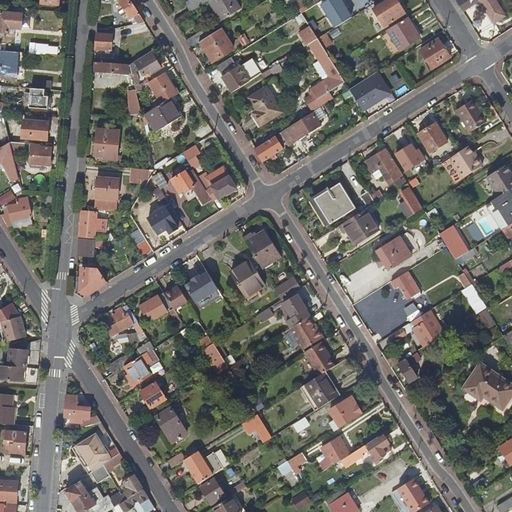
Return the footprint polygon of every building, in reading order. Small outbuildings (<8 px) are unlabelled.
[(144,23),(128,0),(120,0),(119,1),(129,19),(134,17),(138,24),(144,23)] [(191,0),(184,5),(189,14),(207,3),(205,0),(191,0)] [(211,0),(209,2),(221,22),(240,10),(233,0),(211,0)] [(269,0),(273,6),(283,0),(287,7),(289,6),(291,9),(296,6),(295,5),(292,0),(269,0)] [(333,0),(322,7),(332,25),(349,15),(339,0),(333,0)] [(404,14),(395,0),(389,0),(374,10),(384,26),(404,14)] [(494,0),(455,0),(464,14),(470,10),(468,7),(479,0),(495,24),(505,17),(494,0)] [(314,6),(307,10),(312,18),(313,20),(320,16),(314,6)] [(16,15),(16,11),(1,10),(0,15),(0,33),(9,34),(9,29),(21,30),(22,15),(16,15)] [(312,18),(307,10),(302,13),(306,18),(309,16),(311,19),(312,18)] [(420,39),(407,19),(386,31),(400,52),(420,39)] [(216,22),(210,25),(215,33),(219,30),(220,29),(216,22)] [(315,24),(310,27),(317,39),(323,36),(315,24)] [(210,25),(185,41),(189,48),(201,41),(215,33),(210,25)] [(436,36),(442,32),(438,26),(431,30),(436,36)] [(310,27),(309,27),(298,33),(306,46),(309,45),(317,39),(310,27)] [(110,30),(96,29),(94,50),(108,51),(110,30)] [(215,33),(201,41),(213,62),(232,50),(219,30),(215,33)] [(238,39),(243,48),(250,43),(244,35),(238,39)] [(449,58),(437,38),(419,49),(432,69),(449,58)] [(333,64),(317,39),(309,45),(329,79),(311,90),(313,94),(304,100),(312,112),(320,106),(332,98),(329,93),(344,83),(333,64)] [(36,42),(35,54),(50,55),(51,43),(36,42)] [(0,80),(16,81),(18,53),(0,51),(0,80)] [(160,69),(150,52),(133,63),(141,76),(147,73),(148,75),(160,69)] [(238,68),(231,58),(216,67),(223,77),(221,79),(231,93),(259,76),(261,74),(256,67),(253,69),(248,73),(240,77),(236,70),(238,68)] [(289,70),(283,61),(279,64),(282,70),(285,73),(289,70)] [(129,65),(93,62),(93,73),(131,75),(129,65)] [(342,63),(336,67),(339,72),(345,68),(342,63)] [(279,64),(269,69),(261,74),(259,76),(263,81),(273,74),(273,75),(282,70),(279,64)] [(362,82),(376,74),(372,68),(359,76),(362,82)] [(358,105),(362,111),(371,106),(368,101),(388,90),(377,73),(376,74),(362,82),(349,90),(358,105)] [(164,74),(148,84),(145,86),(146,89),(150,87),(161,105),(171,99),(177,95),(164,74)] [(44,90),(51,91),(51,82),(32,81),(31,89),(44,90)] [(275,82),(266,88),(274,101),(284,95),(275,82)] [(258,115),(254,118),(260,127),(282,113),(274,101),(266,88),(248,99),(256,111),(258,115)] [(47,110),(48,97),(43,97),(44,90),(31,89),(30,89),(29,108),(47,110)] [(140,113),(137,98),(136,95),(135,93),(135,90),(129,90),(130,99),(128,100),(130,113),(140,113)] [(351,109),(358,105),(349,90),(342,95),(351,109)] [(368,101),(371,106),(391,94),(388,90),(368,101)] [(171,99),(161,105),(141,117),(142,118),(144,127),(150,123),(157,133),(183,118),(171,99)] [(485,123),(472,101),(456,111),(469,133),(485,123)] [(281,137),(288,147),(320,127),(317,123),(326,117),(320,109),(312,113),(280,134),(281,137)] [(22,139),(47,141),(48,124),(23,122),(22,139)] [(446,144),(435,126),(418,136),(429,154),(446,144)] [(118,130),(97,129),(94,156),(103,157),(103,160),(116,161),(118,130)] [(280,134),(253,150),(261,163),(283,149),(276,139),(281,137),(280,134)] [(12,152),(11,149),(10,143),(9,143),(0,148),(0,162),(1,162),(13,180),(18,177),(12,152)] [(25,144),(10,143),(11,149),(12,152),(24,153),(25,144)] [(31,150),(31,165),(50,166),(51,148),(44,148),(44,145),(32,144),(31,150)] [(198,153),(192,144),(180,151),(186,160),(198,153)] [(422,162),(412,146),(396,156),(406,171),(422,162)] [(150,161),(149,148),(141,149),(142,161),(150,161)] [(472,158),(465,148),(458,152),(449,158),(461,178),(480,166),(474,157),(472,158)] [(401,174),(386,151),(366,164),(373,176),(376,181),(384,176),(387,182),(401,174)] [(511,185),(511,177),(504,164),(485,176),(496,195),(511,185)] [(203,187),(212,202),(217,198),(218,200),(238,188),(237,186),(240,185),(233,174),(230,176),(224,166),(209,176),(207,173),(198,179),(203,187)] [(147,167),(139,167),(139,177),(147,177),(147,167)] [(203,207),(212,202),(203,187),(198,179),(193,171),(187,175),(185,172),(170,182),(179,195),(183,192),(185,194),(191,189),(203,207)] [(151,179),(159,191),(167,187),(159,174),(151,179)] [(387,182),(394,193),(399,190),(407,184),(401,174),(387,182)] [(95,211),(116,212),(119,179),(96,177),(94,197),(96,197),(95,211)] [(411,190),(415,187),(420,185),(416,179),(407,184),(410,189),(411,190)] [(407,184),(399,190),(402,194),(410,189),(407,184)] [(423,210),(428,207),(415,187),(411,190),(423,210)] [(349,209),(336,188),(314,202),(327,223),(349,209)] [(371,197),(375,204),(384,199),(379,192),(376,194),(372,188),(369,190),(373,196),(371,197)] [(416,214),(423,210),(411,190),(410,189),(402,194),(409,207),(411,206),(416,214)] [(0,202),(2,207),(15,198),(10,190),(0,196),(0,202)] [(371,197),(368,193),(360,198),(366,206),(363,208),(365,211),(375,204),(371,197)] [(147,215),(166,205),(160,194),(141,204),(147,215)] [(0,217),(8,229),(12,227),(11,222),(18,220),(29,217),(26,202),(7,207),(8,212),(4,213),(5,215),(0,217)] [(175,225),(166,210),(148,220),(158,236),(175,225)] [(364,211),(335,230),(347,250),(377,231),(364,211)] [(79,240),(103,242),(103,237),(93,236),(94,231),(104,231),(105,219),(95,218),(95,213),(81,212),(79,240)] [(29,217),(18,220),(19,227),(31,224),(29,217)] [(452,227),(439,235),(446,247),(454,260),(461,255),(463,248),(458,240),(459,239),(452,227)] [(139,229),(130,234),(144,255),(152,249),(139,229)] [(263,233),(245,245),(253,258),(255,260),(261,270),(280,259),(263,233)] [(376,253),(380,259),(384,266),(388,272),(410,258),(398,238),(376,253)] [(102,247),(103,242),(79,240),(77,256),(92,257),(93,247),(102,247)] [(418,262),(436,251),(433,245),(414,256),(418,262)] [(464,261),(478,252),(475,248),(463,255),(462,258),(464,261)] [(263,274),(261,270),(255,260),(250,263),(248,261),(229,273),(246,299),(265,287),(258,277),(263,274)] [(85,297),(105,284),(96,270),(81,269),(80,278),(79,292),(85,297)] [(474,284),(465,269),(463,270),(472,285),(474,284)] [(218,290),(208,273),(200,278),(193,283),(185,288),(196,304),(218,290)] [(418,292),(406,273),(390,283),(393,288),(395,288),(398,287),(406,299),(418,292)] [(280,301),(300,288),(293,277),(273,289),(280,301)] [(164,295),(169,304),(172,310),(173,310),(186,301),(176,287),(164,295)] [(164,295),(162,292),(138,307),(143,316),(147,313),(152,321),(167,312),(164,307),(169,304),(164,295)] [(307,318),(308,317),(304,310),(306,309),(297,295),(281,304),(291,319),(286,322),(290,328),(307,318)] [(19,317),(10,304),(0,310),(0,322),(0,323),(6,343),(24,338),(19,317)] [(143,333),(126,305),(112,314),(117,323),(106,330),(111,338),(133,324),(138,333),(126,334),(126,333),(117,335),(118,344),(126,342),(126,346),(139,343),(139,342),(146,338),(143,333)] [(271,306),(257,315),(263,323),(276,314),(271,306)] [(492,320),(486,309),(481,312),(479,313),(486,324),(492,320)] [(173,310),(172,310),(168,312),(176,326),(181,323),(173,310)] [(431,320),(427,313),(413,322),(417,329),(411,333),(422,349),(434,341),(433,338),(435,336),(434,332),(437,330),(431,320)] [(404,327),(413,322),(408,315),(399,320),(404,327)] [(312,326),(307,318),(290,328),(289,329),(302,350),(304,353),(320,343),(324,340),(322,338),(318,330),(315,331),(312,326)] [(495,325),(492,320),(486,324),(489,328),(495,325)] [(200,323),(198,321),(189,326),(192,330),(200,323)] [(411,333),(417,329),(413,322),(404,327),(389,337),(393,343),(406,335),(407,336),(411,333)] [(213,344),(207,335),(198,341),(204,350),(213,344)] [(220,355),(225,351),(218,341),(213,344),(220,355)] [(153,349),(149,343),(136,350),(140,357),(146,353),(153,349)] [(326,352),(320,343),(304,353),(303,354),(318,377),(324,373),(333,367),(324,354),(326,352)] [(204,350),(202,351),(217,375),(220,373),(228,368),(223,360),(220,355),(213,344),(204,350)] [(410,356),(416,352),(414,347),(408,351),(410,356)] [(25,368),(27,351),(10,350),(9,367),(23,368),(25,368)] [(130,352),(107,368),(112,375),(123,368),(136,360),(133,355),(132,356),(130,352)] [(140,357),(138,359),(144,368),(152,363),(146,353),(140,357)] [(408,383),(416,378),(409,367),(419,361),(415,354),(397,365),(408,383)] [(223,360),(228,368),(235,363),(231,355),(223,360)] [(248,364),(244,357),(235,363),(228,368),(237,383),(243,380),(237,371),(248,364)] [(391,368),(399,363),(396,357),(394,358),(393,357),(387,361),(391,368)] [(136,360),(123,368),(127,375),(134,386),(149,377),(144,368),(138,359),(136,360)] [(22,383),(23,368),(9,367),(1,366),(0,381),(22,383)] [(228,368),(220,373),(229,388),(237,383),(228,368)] [(511,397),(511,384),(489,370),(487,372),(479,368),(471,379),(473,381),(467,391),(482,401),(484,397),(504,410),(511,397)] [(318,410),(337,398),(328,384),(330,382),(324,373),(318,377),(303,386),(318,410)] [(134,386),(127,375),(124,377),(130,388),(134,386)] [(159,381),(154,384),(139,394),(150,411),(165,401),(160,394),(165,390),(159,381)] [(237,383),(229,388),(231,391),(239,386),(237,383)] [(11,409),(12,396),(0,394),(0,424),(13,426),(14,409),(11,409)] [(99,423),(95,417),(89,416),(89,409),(77,407),(77,397),(66,396),(64,417),(71,418),(70,423),(81,424),(81,428),(88,426),(94,424),(99,423)] [(361,414),(351,397),(330,410),(339,427),(361,414)] [(264,407),(259,399),(252,403),(257,411),(264,407)] [(185,434),(170,409),(155,418),(170,444),(185,434)] [(270,435),(257,415),(242,424),(248,435),(256,431),(262,440),(270,435)] [(309,425),(304,418),(293,426),(297,433),(309,425)] [(104,430),(99,423),(94,424),(97,429),(100,433),(104,430)] [(24,454),(27,434),(5,432),(3,452),(24,454)] [(107,455),(94,434),(74,447),(87,467),(107,455)] [(264,444),(272,439),(270,435),(262,440),(264,444)] [(382,438),(380,435),(349,455),(353,460),(362,455),(363,456),(369,453),(371,455),(369,456),(375,465),(379,462),(377,459),(393,449),(389,443),(390,442),(387,436),(385,437),(385,436),(382,438)] [(340,461),(349,455),(339,438),(321,450),(324,454),(331,466),(340,461)] [(508,465),(511,462),(511,438),(498,447),(508,465)] [(87,467),(74,447),(71,449),(84,469),(87,467)] [(168,461),(172,469),(183,462),(186,460),(181,453),(168,461)] [(183,462),(188,469),(202,461),(197,453),(186,460),(183,462)] [(305,461),(301,453),(287,462),(291,469),(292,470),(297,467),(305,461)] [(123,461),(119,454),(108,461),(112,468),(123,461)] [(188,469),(199,485),(222,470),(213,454),(202,461),(188,469)] [(325,471),(331,466),(324,454),(316,459),(323,472),(325,471)] [(353,460),(349,455),(340,461),(345,469),(364,457),(363,456),(362,455),(353,460)] [(275,465),(277,468),(279,467),(287,462),(284,458),(275,465)] [(461,465),(457,458),(452,460),(457,468),(461,465)] [(112,468),(108,461),(101,465),(104,471),(106,474),(113,470),(112,468)] [(291,469),(287,462),(279,467),(284,473),(291,469)] [(104,471),(101,465),(96,468),(100,474),(104,471)] [(292,470),(291,469),(284,473),(279,467),(277,468),(277,469),(282,476),(292,470)] [(292,470),(295,475),(300,472),(297,467),(292,470)] [(124,501),(141,490),(133,476),(122,483),(123,485),(119,487),(124,495),(121,496),(121,495),(120,496),(124,501)] [(414,511),(428,504),(412,479),(396,490),(410,511),(414,511)] [(0,501),(15,503),(17,482),(0,480),(0,501)] [(224,496),(214,480),(200,489),(210,505),(224,496)] [(93,511),(106,511),(117,505),(124,501),(120,496),(110,502),(107,498),(100,502),(95,492),(88,496),(79,483),(63,493),(75,511),(83,511),(91,508),(93,511)] [(229,491),(232,497),(245,488),(242,483),(229,491)] [(357,511),(343,489),(323,502),(315,507),(316,509),(318,511),(357,511)] [(142,511),(148,511),(153,509),(141,490),(124,501),(117,505),(121,511),(125,511),(131,508),(130,506),(132,505),(136,502),(140,509),(142,511)] [(120,496),(118,492),(107,498),(110,502),(120,496)] [(309,500),(305,494),(295,500),(299,506),(309,500)] [(238,511),(230,498),(212,509),(214,511),(238,511)] [(496,511),(504,511),(511,507),(507,500),(494,508),(496,511)] [(140,509),(136,502),(132,505),(136,511),(140,509)]
